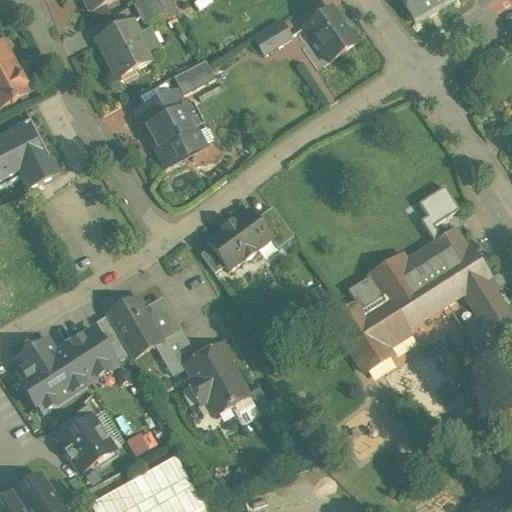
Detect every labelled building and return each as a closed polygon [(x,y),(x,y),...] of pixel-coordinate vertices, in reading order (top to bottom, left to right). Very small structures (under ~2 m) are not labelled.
[(84,0),(92,15),(120,0),(84,0)] [(156,0),(147,0),(134,7),(144,26),(165,15),(156,0)] [(400,0),(415,24),(456,0),(400,0)] [(332,11),(305,30),(329,65),(357,46),(332,11)] [(134,22),(97,42),(116,77),(132,69),(134,74),(152,65),(137,37),(141,35),(134,22)] [(283,26),(255,44),(263,58),(292,40),(283,26)] [(2,45),(0,46),(0,103),(3,108),(11,104),(12,105),(16,103),(16,102),(29,94),(27,90),(28,88),(22,76),(19,75),(2,45)] [(205,64),(174,81),(183,99),(215,83),(205,64)] [(176,95),(138,115),(151,140),(152,140),(157,150),(155,151),(166,170),(189,157),(189,155),(204,147),(176,95)] [(30,123),(0,138),(0,190),(20,180),(28,194),(59,178),(51,162),(50,163),(30,123)] [(272,210),(257,221),(273,243),(272,244),(277,251),(293,239),(272,210)] [(257,221),(250,212),(234,224),(233,224),(221,233),(206,244),(229,275),(244,264),(245,264),(257,256),(256,255),(272,244),(273,243),(257,221)] [(431,247),(406,264),(403,259),(369,280),(384,305),(365,317),(358,306),(332,323),(366,376),(392,359),(387,352),(411,337),(408,332),(463,297),(479,322),(463,332),(477,355),(493,344),(496,350),(511,339),(511,322),(487,282),(491,280),(471,249),(468,252),(455,232),(431,247)] [(138,301),(107,319),(131,362),(155,348),(163,344),(181,333),(162,302),(145,312),(138,301)] [(50,340),(17,364),(29,381),(22,386),(38,409),(45,405),(49,412),(119,364),(99,329),(59,353),(50,340)] [(181,333),(163,344),(155,348),(173,379),(187,371),(186,369),(197,363),(181,333)] [(226,346),(186,369),(194,383),(188,386),(200,408),(206,405),(215,419),(231,410),(249,399),(248,398),(229,366),(235,362),(226,346)] [(249,399),(231,410),(242,429),(271,413),(259,392),(248,398),(249,399)] [(61,419),(79,468),(119,454),(102,405),(61,419)] [(134,460),(148,453),(139,436),(125,443),(134,460)] [(90,511),(201,511),(178,460),(86,503),(90,511)] [(88,504),(143,474),(139,466),(84,497),(88,504)] [(39,511),(21,487),(0,502),(0,511),(39,511)]
